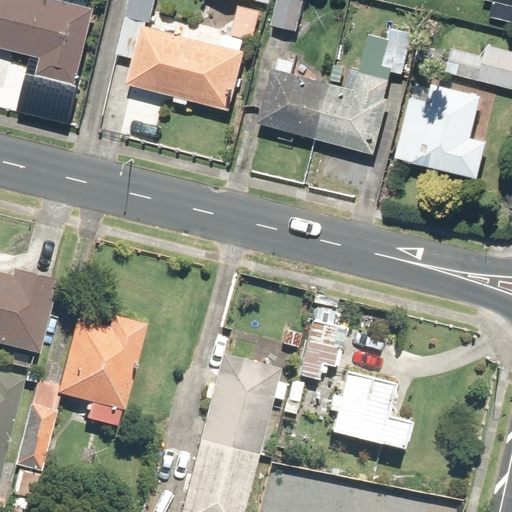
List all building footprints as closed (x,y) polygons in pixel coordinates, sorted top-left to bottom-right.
[(40,73),(86,83),(103,7),(71,0),(0,0),(0,39),(45,50),(40,73)] [(133,0),(123,52),(140,56),(134,84),(239,106),(252,43),(156,22),(160,0),(133,0)] [(307,0),(282,0),(276,24),(299,30),(307,0)] [(511,0),(492,0),(497,1),(494,14),(511,18),(511,0)] [(268,7),(244,1),(236,30),(260,37),(268,7)] [(410,69),(418,29),(394,25),(386,65),(410,69)] [(421,64),(448,67),(450,43),(423,40),(421,64)] [(472,50),(466,75),(511,85),(511,46),(490,41),(488,54),(472,50)] [(363,86),(285,62),(268,117),(380,151),(402,79),(368,69),(363,86)] [(447,87),(419,81),(403,154),(488,172),(495,138),(480,135),(489,89),(448,80),(447,87)] [(0,338),(46,347),(59,271),(19,264),(17,277),(0,273),(0,338)] [(96,395),(126,403),(147,320),(117,312),(113,325),(81,317),(63,387),(96,395)] [(341,321),(314,316),(304,369),(331,375),(341,321)] [(184,511),(248,511),(287,366),(226,351),(184,511)] [(0,482),(23,375),(0,369),(0,482)] [(351,369),(345,394),(337,392),(334,406),(342,408),(337,433),(409,448),(416,418),(389,412),(396,379),(351,369)] [(18,462),(24,464),(16,491),(38,497),(46,469),(41,468),(64,388),(40,382),(18,462)] [(126,403),(96,395),(91,416),(120,424),(126,403)]
